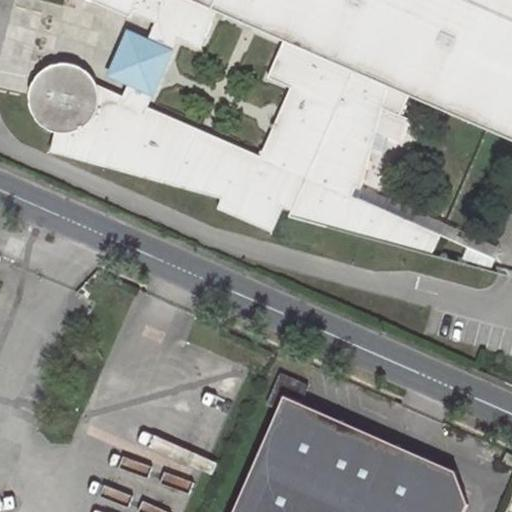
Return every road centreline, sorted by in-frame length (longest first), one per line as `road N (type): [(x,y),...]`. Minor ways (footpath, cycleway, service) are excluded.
road 1 (unclassified): [(0,186),(511,411)]
road 2 (unknown): [(0,127),(64,167),(328,270),(442,289),(485,286),(511,264)]
road 3 (unknown): [(68,216),(15,378),(21,444),(45,511)]
